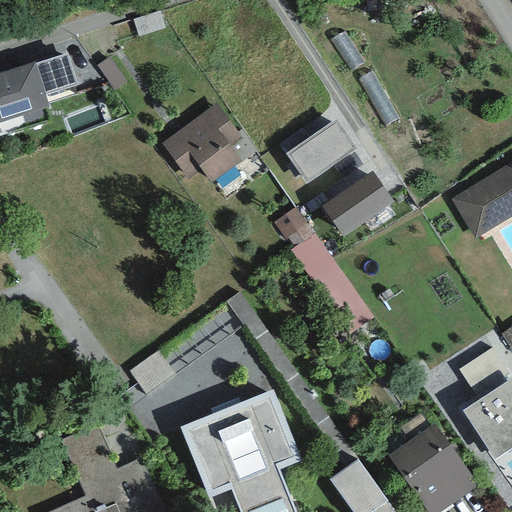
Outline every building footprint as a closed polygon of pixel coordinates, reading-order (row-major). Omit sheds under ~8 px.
[(0,122),(49,107),(45,95),(77,85),(67,54),(35,64),(35,62),(0,73),(0,122)] [(126,82),(108,58),(96,66),(114,90),(126,82)] [(216,104),(161,143),(188,179),(201,170),(210,182),(241,161),(230,145),(240,138),(216,104)] [(335,121),(286,154),(306,184),(356,151),(335,121)] [(511,162),(450,200),(474,239),(511,215),(511,162)] [(373,171),(322,206),(343,237),(394,203),(373,171)] [(372,321),(299,210),(274,227),(347,337),(372,321)] [(459,368),(479,400),(511,379),(491,347),(459,368)] [(135,370),(150,391),(178,371),(163,350),(135,370)] [(479,400),(461,411),(493,461),(511,448),(511,379),(479,400)] [(301,461),(272,390),(180,428),(209,499),(230,490),(239,511),(296,511),(279,469),(301,461)] [(439,511),(477,486),(434,424),(387,456),(425,511),(439,511)] [(86,497),(50,511),(161,511),(139,460),(116,469),(98,426),(62,442),(86,497)] [(393,511),(357,459),(328,478),(351,511),(393,511)]
